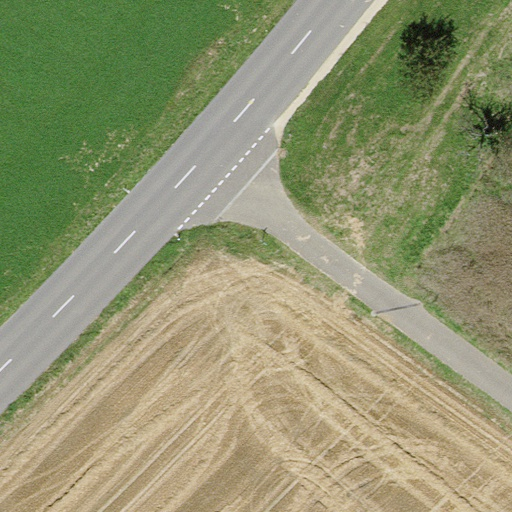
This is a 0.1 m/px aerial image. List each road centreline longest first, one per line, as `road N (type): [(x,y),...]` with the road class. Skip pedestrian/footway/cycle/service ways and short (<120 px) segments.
road 1 (tertiary): [(340,0),(219,168),(0,374)]
road 2 (track): [(219,168),(511,379)]
